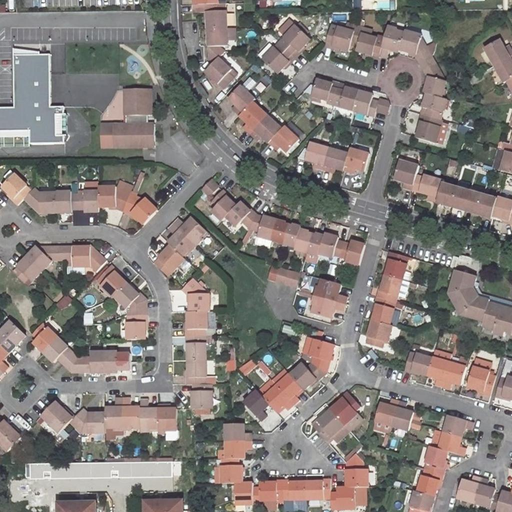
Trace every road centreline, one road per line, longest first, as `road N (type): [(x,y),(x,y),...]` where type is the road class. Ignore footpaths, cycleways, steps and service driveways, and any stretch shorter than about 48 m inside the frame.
road 1 (residential): [(134,251),(164,304),(165,384),(18,386)]
road 2 (residential): [(292,90),(319,65),(400,81),(370,209)]
road 3 (residential): [(170,0),(181,76),(230,148)]
road 4 (residential): [(354,370),(348,332),(383,213)]
road 5 (residential): [(230,148),(297,189),(370,209)]
road 6 (residential): [(488,415),(369,382),(354,370)]
road 7 (residential): [(134,251),(230,148)]
road 8 (residential): [(383,213),(511,249)]
road 9 (residential): [(7,230),(104,233),(134,251)]
